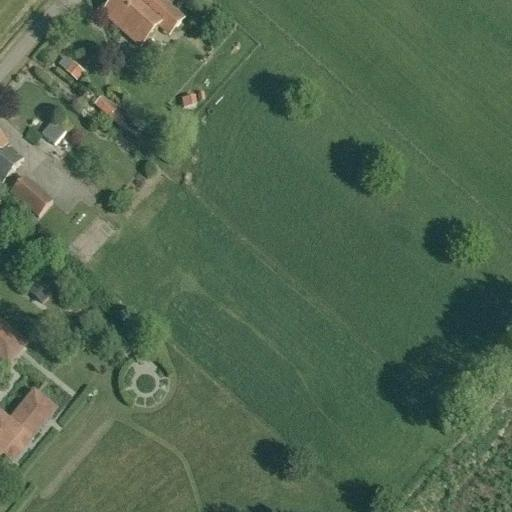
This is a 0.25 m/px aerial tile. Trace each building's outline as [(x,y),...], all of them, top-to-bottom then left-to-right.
[(163,0),(113,0),(101,15),(140,49),(159,28),(169,37),(185,19),(163,0)] [(66,132),(53,121),(42,134),(55,145),(66,132)] [(0,183),(2,185),(24,159),(7,145),(8,144),(0,137),(0,183)] [(39,219),(54,203),(25,177),(10,194),(39,219)] [(22,346),(0,327),(0,358),(7,364),(22,346)] [(44,385),(8,429),(0,422),(0,457),(4,452),(12,459),(52,412),(35,398),(45,385),(44,385)]
